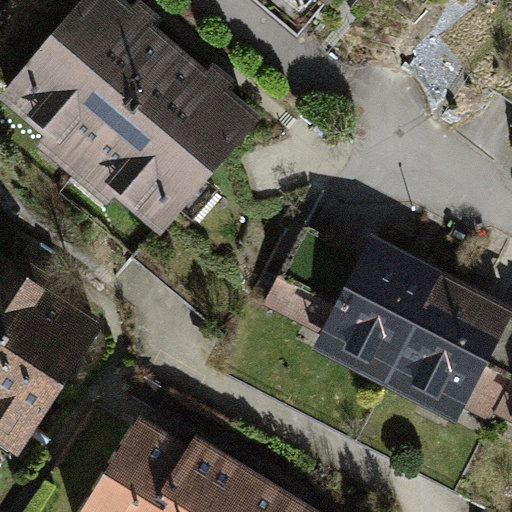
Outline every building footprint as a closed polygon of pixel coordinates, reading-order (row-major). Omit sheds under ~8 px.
[(106,0),(91,0),(10,96),(86,160),(173,57),(106,0)] [(329,0),(269,0),(304,29),(329,0)] [(250,122),(173,57),(86,160),(163,225),(250,122)] [(392,371),(440,278),(374,243),(367,257),(305,226),(279,278),(340,309),(326,337),(392,371)] [(0,264),(0,426),(23,441),(97,327),(40,290),(48,278),(21,260),(13,273),(0,264)] [(511,314),(440,278),(392,371),(460,407),(482,364),(511,379),(511,314)] [(152,407),(163,390),(145,379),(134,396),(152,407)] [(137,427),(84,511),(155,511),(196,448),(193,446),(186,457),(137,427)] [(225,511),(246,479),(196,448),(155,511),(225,511)] [(294,511),(295,510),(246,479),(225,511),(294,511)]
